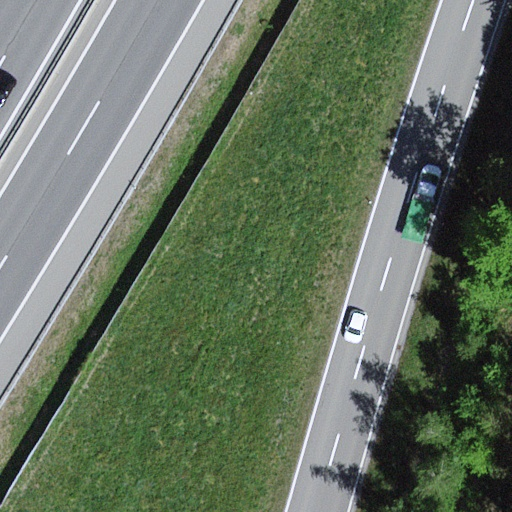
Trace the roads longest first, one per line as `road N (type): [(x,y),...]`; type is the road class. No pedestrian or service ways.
road 1 (primary): [(317,511),(472,0)]
road 2 (motorway): [(0,269),(152,0)]
